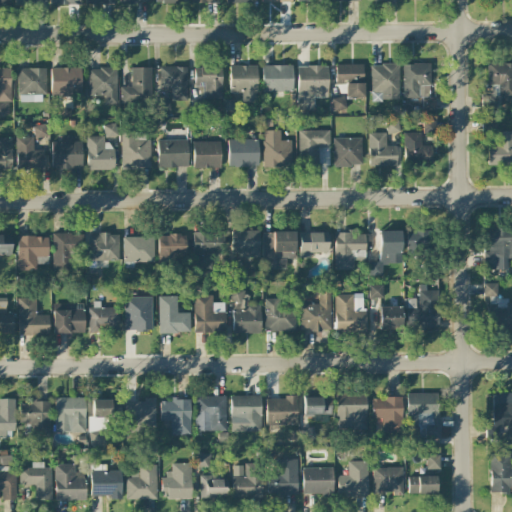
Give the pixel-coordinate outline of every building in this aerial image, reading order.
[(362,63),(335,64),(335,84),(345,83),(345,98),(363,97),(362,63)] [(511,63),(487,63),(486,84),(500,84),(499,96),(511,96),(511,63)] [(398,64),(370,64),(370,100),(398,100),(398,64)] [(256,65),(229,66),(230,92),(244,92),(244,101),(257,101),(256,65)] [(291,65),(261,66),(262,92),(292,91),(291,65)] [(186,66),(160,67),(160,102),(187,101),(186,66)] [(327,98),(327,66),(297,66),(297,110),(312,110),(312,98),(327,98)] [(50,68),(50,95),(81,95),(80,67),(50,68)] [(104,104),(117,104),(116,67),(87,68),(88,97),(104,96),(104,104)] [(151,68),(131,67),(130,87),(120,86),(119,103),(150,103),(151,68)] [(221,67),(193,68),(194,87),(204,86),(204,98),(222,98),(221,67)] [(45,94),(45,68),(17,68),(17,101),(33,102),(33,94),(45,94)] [(481,109),(499,109),(500,96),(482,95),(481,109)] [(332,110),(345,109),(344,97),(331,98),(332,110)] [(423,133),(436,133),(435,119),(423,120),(423,133)] [(105,137),(116,136),(115,123),(103,124),(105,137)] [(290,140),(280,140),(279,130),(262,131),(262,167),(291,167),(290,140)] [(297,130),(298,166),(318,166),(317,147),(329,147),(329,130),(297,130)] [(511,131),(497,131),(497,146),(486,146),(487,165),(511,164),(511,131)] [(431,145),(421,145),(420,132),(403,133),(404,161),(431,160),(431,145)] [(121,168),(149,168),(148,133),(121,134),(121,168)] [(367,133),(368,166),(395,166),(395,145),(386,145),(385,133),(367,133)] [(86,170),(114,169),(113,142),(104,143),(104,136),(86,136),(86,170)] [(33,137),(15,137),(15,170),(43,170),(43,150),(33,150),(33,137)] [(71,138),(52,137),(51,168),(81,169),(82,142),(70,141),(71,138)] [(361,137),(332,138),(333,166),(361,166),(361,137)] [(157,140),(157,168),(187,167),(187,139),(157,140)] [(227,140),(228,167),(258,166),(257,139),(227,140)] [(192,168),(219,168),(220,141),(192,141),(192,168)] [(511,258),(511,228),(487,229),(488,252),(484,252),(484,270),(506,269),(506,258),(511,258)] [(231,230),(231,256),(258,257),(259,231),(231,230)] [(406,230),(405,251),(427,252),(428,230),(406,230)] [(286,269),(285,259),(294,258),(294,231),(262,232),(262,269),(286,269)] [(400,231),(378,231),(379,262),(368,262),(369,275),(382,275),(381,264),(401,263),(400,231)] [(221,233),(193,232),(193,256),(220,257),(221,233)] [(327,232),(298,232),(299,257),(310,257),(310,253),(327,253),(327,232)] [(53,233),(52,271),(70,271),(70,256),(81,256),(81,234),(53,233)] [(118,233),(88,234),(88,261),(118,260),(118,233)] [(364,233),(334,233),(334,270),(352,269),(352,260),(364,260),(364,233)] [(157,234),(158,266),(173,266),(173,257),(186,257),(185,234),(157,234)] [(36,270),(36,264),(48,264),(47,236),(16,236),(17,270),(36,270)] [(123,237),(124,264),(153,263),(153,236),(123,237)] [(497,283),(483,283),(482,296),(496,297),(497,283)] [(330,330),(330,284),(319,284),(319,304),(299,304),(299,331),(330,330)] [(368,298),(382,298),(382,285),(368,284),(368,298)] [(260,333),(259,305),(246,305),(246,288),(228,288),(229,301),(232,301),(232,333),(260,333)] [(438,327),(439,288),(418,288),(418,309),(406,309),(406,327),(438,327)] [(363,294),(334,294),(335,331),(364,330),(363,294)] [(212,295),(193,295),(194,333),(224,332),(224,302),(212,303),(212,295)] [(151,296),(123,297),(124,331),(151,330),(151,296)] [(176,296),(158,296),(158,333),(190,333),(190,313),(177,313),(176,296)] [(18,335),(48,334),(48,314),(36,315),(35,298),(17,298),(18,335)] [(294,331),(294,305),(278,305),(278,298),(264,298),(264,330),(294,331)] [(511,300),(489,300),(488,327),(511,327),(511,300)] [(88,331),(118,332),(118,307),(99,307),(99,301),(89,301),(88,331)] [(53,333),(83,333),(83,303),(73,303),(73,310),(52,310),(53,333)] [(401,307),(378,306),(378,328),(400,328),(401,307)] [(438,393),(407,393),(407,430),(418,430),(418,438),(438,438),(438,393)] [(485,437),(498,437),(498,426),(511,425),(511,393),(492,394),(492,425),(485,425),(485,437)] [(335,395),(336,431),(366,430),(365,394),(335,395)] [(260,395),(229,396),(230,432),(260,431),(260,395)] [(400,395),(382,396),(382,398),(370,399),(371,418),(381,418),(381,433),(401,432),(400,395)] [(225,431),(225,396),(195,396),(195,430),(225,431)] [(84,397),(54,398),(54,432),(84,432),(84,397)] [(141,433),(142,426),(154,426),(155,398),(145,397),(144,402),(125,401),(124,433),(141,433)] [(265,397),(265,425),(296,425),(296,398),(265,397)] [(303,397),(303,415),(331,415),(331,397),(303,397)] [(190,398),(171,398),(171,401),(160,401),(159,421),(171,421),(171,435),(190,435),(190,398)] [(110,399),(91,400),(91,416),(87,416),(87,431),(105,431),(105,417),(111,417),(110,399)] [(49,401),(31,401),(30,413),(19,413),(19,427),(48,427),(49,401)] [(194,465),(208,467),(209,454),(196,452),(194,465)] [(489,493),(509,492),(509,488),(511,488),(511,467),(510,468),(510,453),(489,453),(489,493)] [(439,455),(425,455),(426,469),(439,469),(439,455)] [(296,459),(275,459),(275,473),(265,473),(265,494),(296,494),(296,459)] [(366,461),(347,462),(347,475),(337,475),(338,496),(367,495),(366,461)] [(51,468),(43,467),(43,462),(31,462),(31,468),(19,467),(18,485),(35,485),(35,500),(50,500),(51,468)] [(190,498),(191,463),(171,463),(171,471),(162,471),(162,498),(190,498)] [(231,497),(259,498),(260,463),(243,463),(243,465),(232,465),(231,497)] [(85,500),(84,469),(73,469),(73,464),(54,464),(55,500),(85,500)] [(105,464),(89,465),(90,496),(110,495),(110,500),(121,500),(120,470),(106,471),(105,464)] [(156,465),(139,464),(138,478),(125,478),(125,499),(155,500),(156,465)] [(333,495),(333,468),(301,467),(301,494),(333,495)] [(402,495),(402,467),(371,468),(372,492),(392,492),(393,496),(402,495)] [(436,493),(435,476),(407,476),(407,494),(436,493)] [(199,477),(198,497),(226,498),(226,477),(199,477)]
